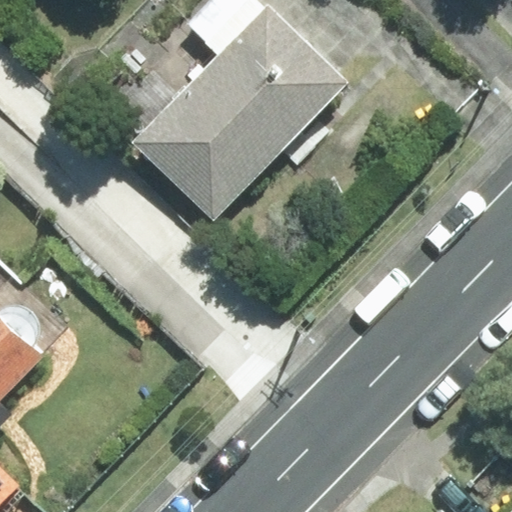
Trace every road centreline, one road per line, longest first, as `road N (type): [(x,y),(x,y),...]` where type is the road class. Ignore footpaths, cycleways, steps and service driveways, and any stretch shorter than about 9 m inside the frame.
road 1 (unknown): [(319,431),(0,125)]
road 2 (tertiary): [(240,511),(511,235)]
